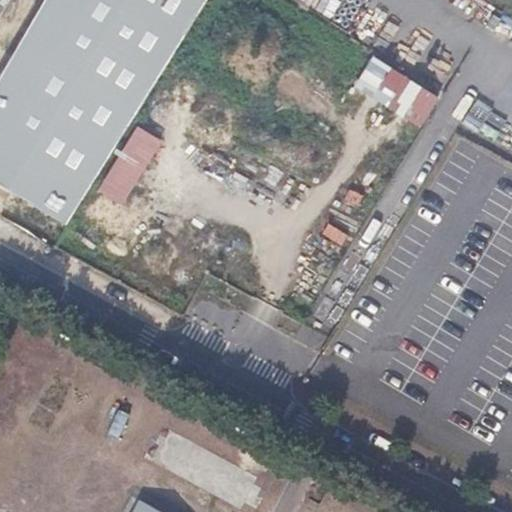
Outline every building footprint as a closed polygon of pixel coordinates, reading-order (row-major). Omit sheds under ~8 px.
[(205,0),(46,0),(0,76),(0,189),(66,230),(205,0)] [(511,18),(509,17),(503,25),(511,31),(511,30),(511,18)] [(507,58),(511,52),(511,30),(511,31),(503,25),(492,43),(500,50),(499,52),(507,58)] [(391,111),(418,128),(436,98),(409,82),(391,111)] [(231,465),(221,481),(229,486),(224,495),(252,511),(267,486),(231,465)] [(161,511),(132,495),(121,511),(161,511)]
